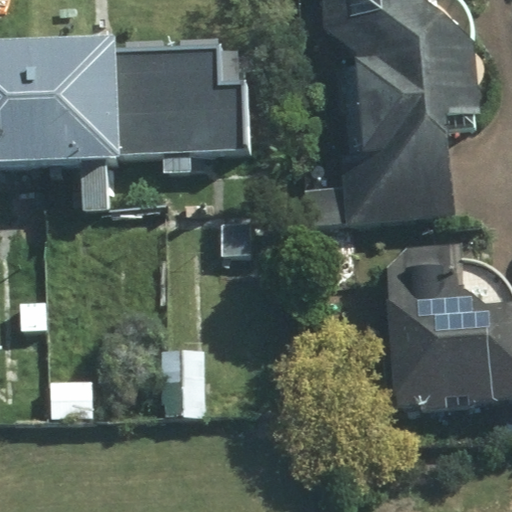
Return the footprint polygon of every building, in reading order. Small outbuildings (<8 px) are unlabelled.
[(340,165),(346,236),(454,226),(447,140),(480,137),(474,64),(441,41),(400,0),(321,0),(325,42),(340,57),(349,164),(340,165)] [(0,188),(120,185),(119,170),(253,167),(251,99),(231,100),(230,61),(0,67),(0,188)] [(223,231),(221,262),(284,266),(286,234),(223,231)] [(478,271),(465,270),(462,251),(409,256),(386,282),(391,333),(388,333),(396,423),(511,413),(511,298),(507,289),(494,278),(478,271)] [(78,358),(19,360),(20,397),(79,395),(78,358)] [(207,359),(170,358),(168,420),(204,421),(207,359)]
